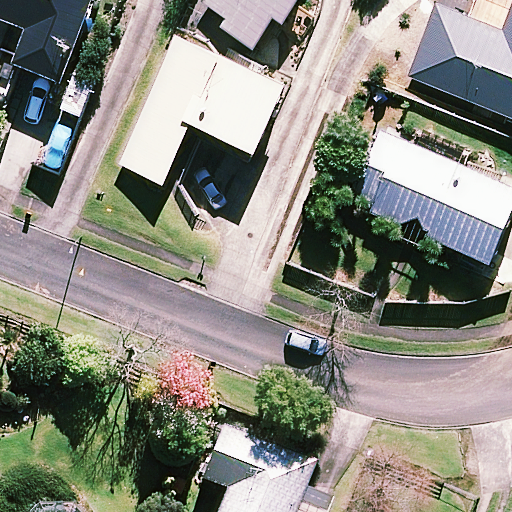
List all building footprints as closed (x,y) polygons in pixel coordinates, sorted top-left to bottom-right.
[(89,0),(0,0),(0,17),(25,27),(12,62),(59,80),(89,0)] [(195,0),(194,3),(220,19),(216,25),(252,47),(271,15),(281,21),(293,0),(195,0)] [(511,0),(501,29),(435,5),(408,77),(511,115),(511,0)] [(282,82),(176,36),(121,165),(162,182),(188,121),(253,149),(282,82)] [(511,198),(511,186),(379,130),(348,203),(486,261),(511,198)] [(312,460),(221,425),(201,477),(227,488),(217,511),(324,511),(330,497),(302,487),(312,460)] [(27,511),(83,511),(76,503),(39,502),(27,511)]
